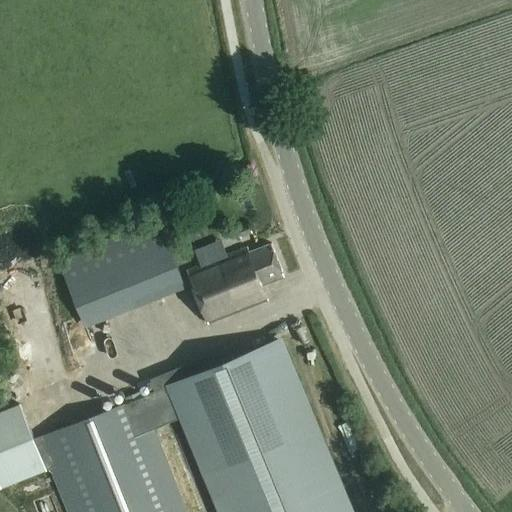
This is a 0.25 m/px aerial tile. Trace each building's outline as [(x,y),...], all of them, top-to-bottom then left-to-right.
[(228,232),(231,243),(252,235),(249,225),(228,232)] [(84,324),(186,285),(166,235),(64,274),(84,324)] [(187,271),(208,324),(268,301),(262,285),(285,276),(272,243),(250,252),(248,247),(187,271)] [(156,391),(142,397),(154,428),(184,417),(223,511),(350,511),(280,341),(179,382),(174,370),(180,368),(179,366),(151,378),(156,391)] [(142,397),(140,392),(126,397),(128,402),(35,438),(21,403),(0,411),(0,484),(1,487),(51,467),(68,511),(186,511),(154,428),(142,397)]
